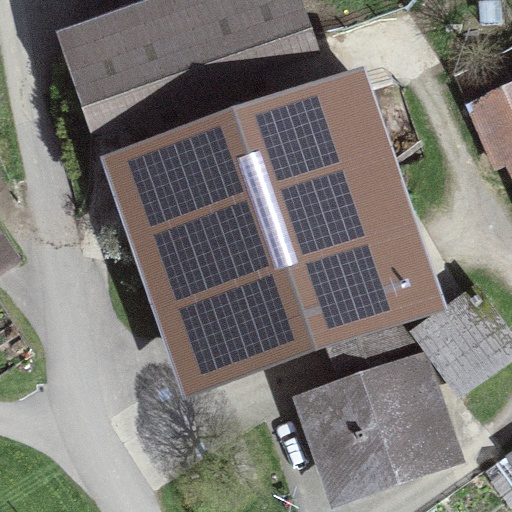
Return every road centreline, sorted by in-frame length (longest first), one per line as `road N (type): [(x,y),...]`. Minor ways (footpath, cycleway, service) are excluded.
road 1 (track): [(511,261),(424,91),(367,51),(102,158),(95,174),(99,217),(62,289)]
road 2 (unclassified): [(134,511),(76,394),(9,0)]
road 3 (track): [(396,511),(433,492),(511,415)]
